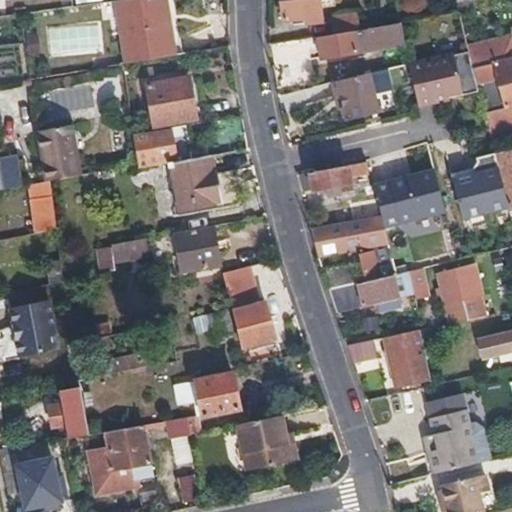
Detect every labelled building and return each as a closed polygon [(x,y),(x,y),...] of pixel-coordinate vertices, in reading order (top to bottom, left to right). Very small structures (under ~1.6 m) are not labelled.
[(172,56),(165,0),(114,0),(122,64),(172,56)] [(329,3),(328,0),(275,0),(279,20),(305,16),(306,22),(317,20),(314,6),(329,3)] [(327,16),(330,33),(356,29),(354,12),(327,16)] [(330,33),(313,36),(316,57),(396,44),(393,22),(356,29),(330,33)] [(48,54),(96,53),(95,26),(47,27),(48,54)] [(511,54),(507,36),(495,39),(501,62),(470,70),(473,80),(474,84),(479,83),(495,79),(503,108),(511,105),(511,54)] [(501,62),(495,39),(464,47),(465,48),(470,70),(501,62)] [(300,69),(298,42),(276,43),(278,71),(300,69)] [(470,70),(465,48),(404,63),(411,92),(413,103),(475,88),(474,84),(473,80),(470,70)] [(386,67),(366,72),(376,112),(395,107),(386,67)] [(366,72),(329,81),(333,95),(338,94),(344,120),(376,112),(366,72)] [(151,126),(192,119),(185,76),(143,84),(151,126)] [(511,105),(503,108),(481,114),(484,127),(488,142),(511,136),(511,105)] [(35,133),(44,180),(69,176),(78,174),(70,127),(35,133)] [(171,161),(165,127),(129,133),(133,164),(157,159),(158,163),(164,162),(171,161)] [(511,150),(495,155),(509,210),(511,209),(511,150)] [(210,154),(171,161),(164,162),(175,215),(212,209),(212,201),(218,201),(210,154)] [(455,221),(503,211),(492,154),(469,158),(471,169),(446,175),(455,221)] [(0,188),(19,185),(14,157),(0,158),(0,188)] [(294,173),(297,189),(307,188),(307,190),(324,187),(326,196),(336,194),(334,185),(346,183),(345,179),(366,175),(362,160),(294,173)] [(105,177),(105,169),(96,171),(97,178),(105,177)] [(24,184),(33,233),(52,230),(45,187),(44,180),(24,184)] [(372,197),(346,202),(349,219),(377,214),(372,197)] [(346,202),(330,206),(334,223),(349,219),(346,202)] [(317,257),(385,242),(377,214),(349,219),(334,223),(308,228),(317,257)] [(218,264),(210,226),(170,235),(173,249),(178,272),(218,264)] [(173,249),(170,235),(141,240),(144,255),(173,249)] [(144,255),(141,240),(108,247),(111,262),(144,255)] [(246,290),(240,267),(219,272),(227,307),(249,302),(246,290)] [(407,272),(406,269),(394,273),(388,274),(392,292),(410,289),(407,272)] [(407,272),(410,289),(413,300),(422,298),(416,270),(407,272)] [(446,323),(481,314),(477,296),(458,300),(452,271),(434,275),(446,323)] [(61,283),(59,273),(49,274),(51,284),(61,283)] [(392,292),(388,274),(327,290),(333,307),(371,298),(374,309),(395,305),(392,292)] [(8,308),(11,322),(15,322),(17,339),(15,340),(18,356),(58,348),(49,301),(8,308)] [(227,307),(235,345),(257,340),(249,302),(227,307)] [(230,334),(224,308),(205,312),(210,339),(230,334)] [(202,313),(188,316),(191,334),(206,331),(202,313)] [(401,383),(428,378),(423,352),(419,329),(393,335),(384,337),(394,385),(401,383)] [(511,333),(471,342),(475,355),(511,347),(511,333)] [(345,345),(349,356),(349,359),(375,353),(374,350),(372,339),(345,345)] [(107,373),(147,365),(143,354),(106,360),(107,373)] [(192,382),(192,385),(196,403),(199,419),(238,411),(229,374),(192,382)] [(196,403),(192,385),(172,389),(176,406),(196,403)] [(66,424),(69,438),(88,434),(78,386),(60,389),(61,395),(62,403),(52,404),(47,405),(51,427),(66,424)] [(51,396),(52,404),(62,403),(61,395),(51,396)] [(423,437),(424,442),(469,431),(462,411),(427,418),(431,435),(423,437)] [(185,417),(189,433),(198,431),(195,415),(185,417)] [(283,434),(279,415),(235,424),(244,470),(294,461),(289,433),(283,434)] [(169,438),(189,433),(185,417),(165,420),(169,438)] [(152,476),(141,425),(104,432),(107,446),(111,470),(128,467),(131,480),(138,479),(152,476)] [(424,442),(432,477),(477,465),(469,431),(424,442)] [(174,465),(191,462),(185,437),(169,440),(174,465)] [(111,470),(107,446),(86,450),(95,494),(139,486),(138,479),(131,480),(128,467),(111,470)] [(0,449),(0,455),(6,491),(21,489),(25,507),(62,500),(53,458),(18,464),(15,447),(0,449)] [(444,506),(445,511),(480,511),(475,493),(486,490),(483,473),(439,484),(440,490),(444,506)] [(182,502),(193,499),(187,475),(175,478),(182,502)] [(439,507),(444,506),(440,490),(435,490),(439,507)]
